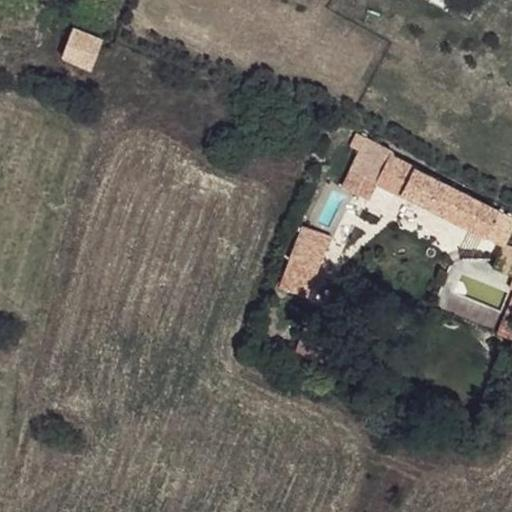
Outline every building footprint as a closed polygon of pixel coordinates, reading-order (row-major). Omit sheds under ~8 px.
[(74,28),(62,57),(91,70),(103,39),(74,28)] [(368,200),(377,183),(502,246),(504,247),(505,246),(511,230),(511,216),(389,156),(392,151),(357,133),(350,146),(360,152),(342,187),(355,194),(368,200)] [(330,236),(326,248),(341,254),(368,200),(355,194),(334,237),(330,236)] [(301,225),(278,287),(307,298),(326,248),(330,236),(301,225)] [(502,246),(493,266),(511,275),(511,248),(505,246),(504,247),(502,246)]
